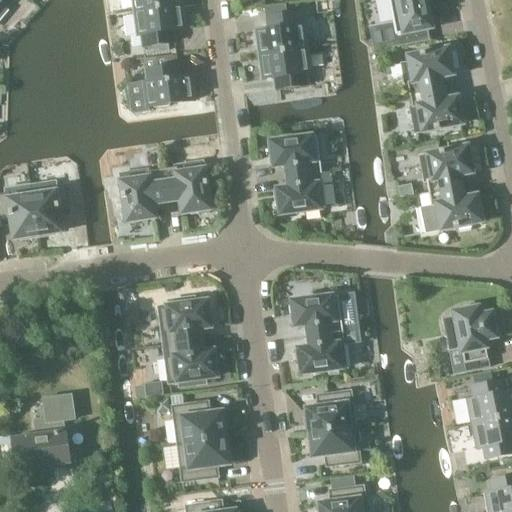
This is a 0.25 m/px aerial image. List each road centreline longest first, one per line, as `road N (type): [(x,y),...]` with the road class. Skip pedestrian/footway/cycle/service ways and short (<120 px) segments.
road 1 (residential): [(511,271),(243,248)]
road 2 (residential): [(243,248),(277,511)]
road 3 (residential): [(243,248),(210,0)]
road 4 (residential): [(243,248),(0,285)]
road 5 (residential): [(478,0),(511,177)]
